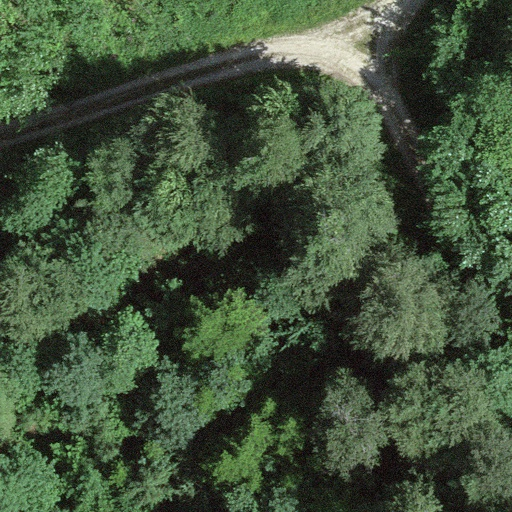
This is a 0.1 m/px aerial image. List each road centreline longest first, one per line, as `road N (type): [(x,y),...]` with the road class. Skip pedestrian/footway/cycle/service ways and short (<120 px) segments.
road 1 (track): [(358,39),(0,152)]
road 2 (track): [(511,294),(358,39),(400,0)]
